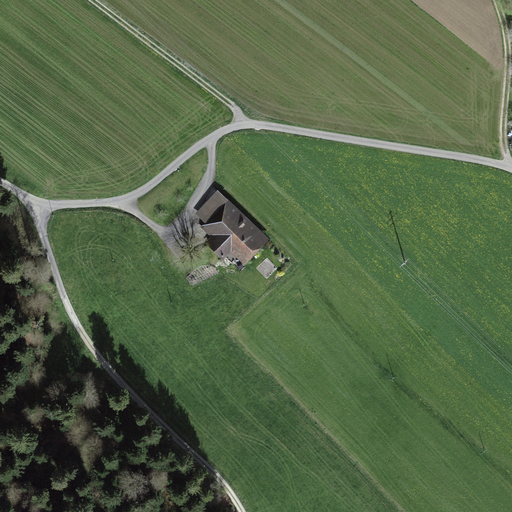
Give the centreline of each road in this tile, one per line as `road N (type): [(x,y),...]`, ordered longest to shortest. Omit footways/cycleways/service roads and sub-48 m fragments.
road 1 (unclassified): [(0,180),(54,204),(128,197),(218,132),(249,124),(511,169)]
road 2 (track): [(240,511),(225,486),(77,329),(33,198)]
road 3 (track): [(241,125),(233,107),(91,0)]
road 4 (track): [(508,167),(508,55),(496,0)]
